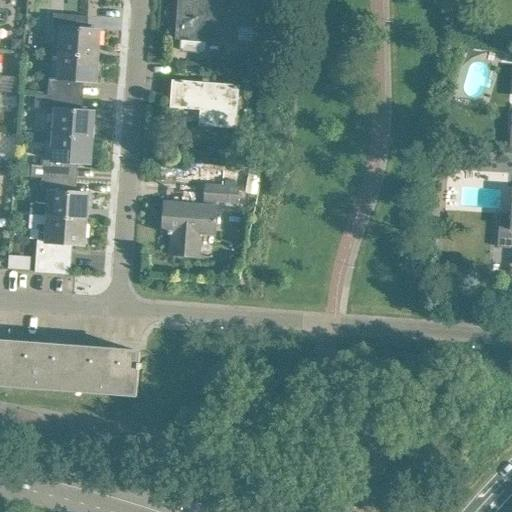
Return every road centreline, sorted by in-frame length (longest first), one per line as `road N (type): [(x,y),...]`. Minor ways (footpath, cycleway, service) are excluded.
road 1 (residential): [(511,336),(120,308)]
road 2 (residential): [(120,308),(142,0)]
road 3 (residential): [(120,308),(0,299)]
